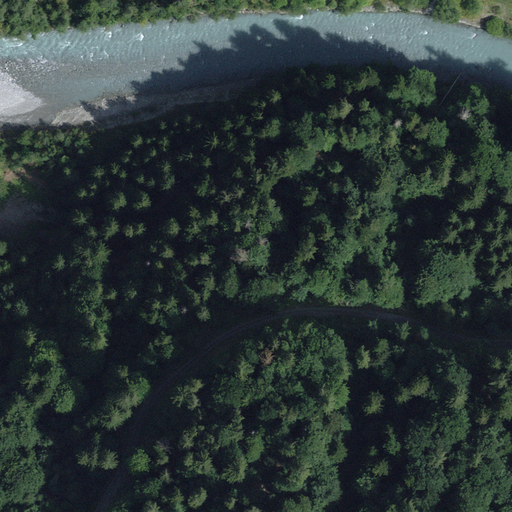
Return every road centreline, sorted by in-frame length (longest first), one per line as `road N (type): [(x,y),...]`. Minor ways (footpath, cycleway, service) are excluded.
road 1 (track): [(0,222),(124,218),(253,163),(352,155),(414,159),(476,183),(511,210)]
road 2 (track): [(91,511),(141,408),(217,335),(285,309),(473,347),(511,344)]
